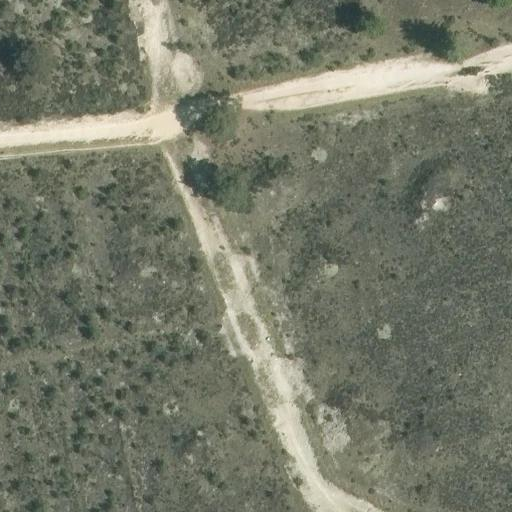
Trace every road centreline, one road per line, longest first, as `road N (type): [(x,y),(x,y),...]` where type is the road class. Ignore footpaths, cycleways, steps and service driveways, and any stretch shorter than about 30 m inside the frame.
road 1 (track): [(355,511),(322,498),(285,438),(171,118)]
road 2 (track): [(511,49),(171,118)]
road 3 (track): [(171,118),(127,129),(0,137)]
road 4 (track): [(171,118),(149,0)]
